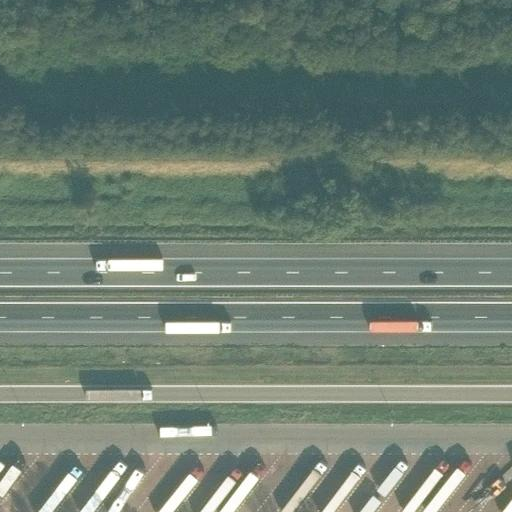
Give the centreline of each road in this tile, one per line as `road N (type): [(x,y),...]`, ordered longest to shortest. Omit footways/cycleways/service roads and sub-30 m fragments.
road 1 (motorway): [(511,273),(0,274)]
road 2 (motorway): [(0,319),(511,318)]
